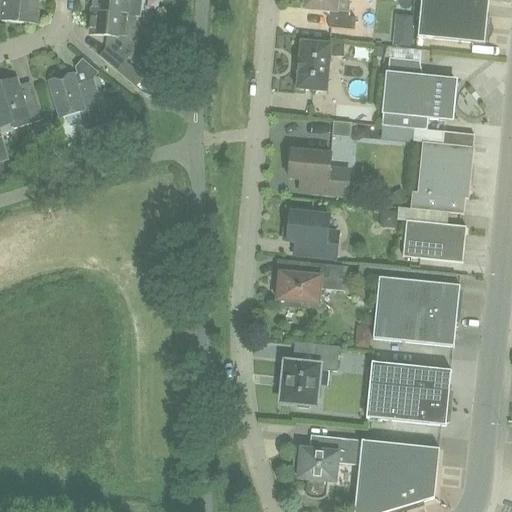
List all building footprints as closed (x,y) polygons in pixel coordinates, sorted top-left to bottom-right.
[(36,25),(39,3),(6,0),(0,0),(0,11),(2,11),(1,22),(36,25)] [(93,0),(92,13),(127,16),(139,17),(140,0),(93,0)] [(349,17),(350,0),(304,0),(304,9),(330,12),(329,28),(354,30),(355,18),(349,17)] [(485,45),(489,0),(488,0),(421,0),(417,38),(485,45)] [(112,41),(99,56),(136,87),(144,77),(118,56),(129,42),(130,42),(135,36),(137,20),(126,19),(127,16),(92,13),(90,35),(109,37),(112,41)] [(413,18),(396,17),(393,46),(410,48),(413,18)] [(327,93),(331,45),(301,42),(297,90),(327,93)] [(420,62),(389,59),(388,73),(386,72),(382,115),(383,115),(382,127),(413,130),(427,131),(428,119),(446,121),(447,105),(451,103),(452,98),(448,96),(450,79),(418,76),(420,62)] [(73,75),(49,82),(60,118),(81,112),(87,131),(108,125),(94,79),(76,85),(73,75)] [(15,80),(0,84),(0,126),(10,124),(11,128),(15,129),(43,120),(34,95),(25,98),(20,95),(15,80)] [(125,123),(130,139),(142,135),(137,119),(125,123)] [(346,123),(346,140),(367,140),(367,123),(346,123)] [(441,132),(427,131),(413,130),(412,142),(422,143),(417,193),(412,193),(410,210),(464,215),(465,199),(469,200),(474,148),(440,145),(441,132)] [(300,180),(299,192),(347,197),(349,171),(329,169),(331,154),(291,151),(288,179),(300,180)] [(294,254),(335,259),(338,234),(325,232),(328,217),(315,215),(313,210),(286,208),(284,231),(289,231),(288,241),(296,242),(294,254)] [(466,228),(406,222),(403,257),(462,263),(466,228)] [(303,275),(280,273),(277,301),(280,301),(280,306),(299,308),(300,303),(318,305),(320,289),(345,292),(347,268),(304,263),(303,275)] [(379,279),(379,283),(373,340),(454,348),(460,287),(379,279)] [(337,372),(339,348),(317,345),(315,365),(285,362),(281,403),(315,406),(319,371),(337,372)] [(451,371),(371,363),(366,419),(446,427),(451,371)] [(325,496),(326,482),(335,483),(337,464),(355,466),(358,441),(335,439),(334,453),(301,449),(301,453),(298,453),(295,458),(294,461),(293,466),(294,469),(296,475),(298,475),(298,479),(307,480),(306,494),(308,497),(311,499),(318,499),(322,498),(325,496)] [(354,511),(392,511),(434,499),(439,449),(362,441),(354,511)]
